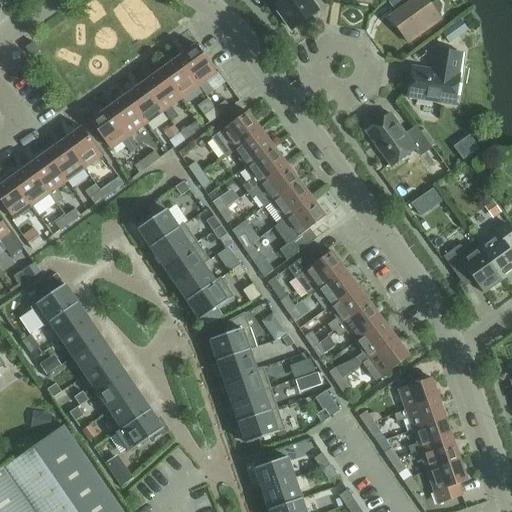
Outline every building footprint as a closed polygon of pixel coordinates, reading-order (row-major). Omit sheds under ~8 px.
[(269,0),(292,30),(308,19),(318,12),(309,0),(269,0)] [(439,18),(441,5),(437,0),(436,0),(430,5),(426,0),(390,0),(388,2),(396,12),(389,17),(408,44),(441,21),(439,18)] [(459,20),(442,32),(450,43),(467,31),(459,20)] [(39,51),(34,43),(26,49),(31,57),(39,51)] [(206,81),(217,74),(196,45),(178,58),(199,87),(199,86),(206,96),(213,91),(206,81)] [(458,75),(461,54),(435,50),(433,66),(435,66),(434,72),(412,68),(407,98),(440,103),(454,106),(459,76),(458,75)] [(160,71),(181,99),(199,87),(178,58),(160,71)] [(181,99),(160,71),(143,84),(164,112),(163,112),(171,122),(178,118),(170,107),(181,99)] [(146,125),(163,112),(164,112),(143,84),(125,96),(146,125)] [(146,125),(125,96),(108,109),(128,137),(146,125)] [(214,109),(220,116),(230,109),(225,102),(214,109)] [(90,122),(110,150),(122,142),(130,154),(137,149),(128,137),(108,109),(90,122)] [(220,116),(214,109),(204,116),(209,123),(220,116)] [(247,112),(219,133),(211,139),(225,157),(233,152),(232,151),(260,130),(247,112)] [(420,156),(431,149),(415,128),(405,135),(390,114),(366,132),(391,167),(415,150),(420,156)] [(179,134),(185,141),(202,128),(197,122),(179,134)] [(64,141),(84,169),(102,156),(82,128),(64,141)] [(273,148),(260,130),(232,151),(233,152),(245,168),(273,148)] [(185,141),(179,134),(169,141),(174,149),(185,141)] [(46,154),(67,182),(84,169),(64,141),(46,154)] [(286,165),(273,148),(245,168),(253,179),(246,184),(243,186),(248,193),(286,165)] [(144,159),(149,167),(160,159),(155,152),(144,159)] [(28,166),(49,195),(49,194),(57,204),(63,200),(56,190),(67,182),(46,154),(28,166)] [(149,167),(144,159),(134,167),(139,174),(149,167)] [(439,161),(429,168),(437,180),(448,172),(439,161)] [(195,178),(202,173),(195,163),(188,168),(195,178)] [(299,182),(286,165),(248,193),(252,200),(255,198),(263,208),(271,203),(299,182)] [(11,179),(31,208),(49,195),(28,166),(11,179)] [(202,173),(195,178),(202,189),(210,184),(202,173)] [(31,208),(11,179),(0,186),(0,201),(14,220),(31,208)] [(184,182),(175,188),(181,196),(189,191),(184,182)] [(312,200),(299,182),(271,203),(283,220),(274,227),(274,228),(312,200)] [(100,191),(105,199),(115,191),(110,184),(100,191)] [(105,199),(100,191),(90,199),(95,206),(105,199)] [(227,193),(213,204),(220,214),(227,209),(234,204),(227,193)] [(422,196),(412,204),(420,216),(431,208),(422,196)] [(325,217),(312,200),(274,228),(287,245),(279,251),(287,261),(317,239),(309,229),(325,217)] [(491,200),(483,206),(493,220),(501,214),(491,200)] [(159,201),(149,208),(155,218),(165,211),(159,201)] [(65,217),(70,224),(80,216),(75,209),(65,217)] [(227,209),(220,214),(227,224),(234,219),(227,209)] [(140,232),(137,234),(142,242),(145,240),(150,247),(150,248),(178,229),(165,211),(155,218),(138,229),(140,232)] [(65,217),(56,223),(62,230),(70,224),(65,217)] [(214,217),(206,222),(213,232),(221,226),(214,217)] [(22,248),(9,232),(0,219),(0,241),(11,257),(22,248)] [(244,250),(251,244),(258,239),(246,222),(232,232),(244,250)] [(479,247),(502,280),(511,273),(511,253),(510,250),(511,248),(511,233),(505,223),(495,230),(497,233),(479,247)] [(178,229),(150,248),(151,249),(151,248),(163,266),(197,243),(185,225),(178,229)] [(221,226),(213,232),(218,240),(226,235),(221,226)] [(33,251),(43,243),(38,236),(27,244),(33,251)] [(197,243),(190,247),(163,266),(175,284),(202,265),(209,260),(197,243)] [(251,244),(244,250),(251,260),(258,255),(251,244)] [(502,280),(479,247),(467,255),(459,245),(443,257),(462,284),(471,277),(483,294),(502,280)] [(228,248),(217,256),(229,273),(232,271),(240,266),(228,248)] [(308,296),(315,292),(316,291),(344,270),(331,252),(315,264),(308,254),(287,269),(295,280),(308,296)] [(34,264),(24,271),(30,280),(40,273),(34,264)] [(202,265),(175,284),(187,301),(186,301),(187,302),(215,283),(202,265)] [(357,287),(344,270),(316,291),(329,308),(357,287)] [(57,274),(47,281),(50,285),(60,279),(57,274)] [(45,278),(34,285),(40,293),(50,285),(47,281),(45,278)] [(215,283),(187,302),(200,320),(233,297),(221,279),(215,283)] [(64,285),(30,308),(43,327),(50,322),(77,304),(77,303),(64,285)] [(370,305),(357,287),(329,308),(337,319),(327,326),(332,333),(335,331),(334,331),(370,305)] [(287,312),(294,307),(287,297),(280,302),(287,312)] [(77,304),(50,322),(62,340),(89,322),(77,304),(78,304),(77,304)] [(383,322),(370,305),(334,331),(335,331),(339,338),(347,332),(355,343),(383,322)] [(294,307),(287,312),(294,323),(301,318),(294,307)] [(249,351),(257,348),(244,314),(225,324),(229,334),(210,340),(218,361),(249,351)] [(89,322),(62,340),(74,358),(101,340),(89,322)] [(355,359),(360,365),(360,366),(362,364),(396,339),(383,322),(355,343),(362,353),(355,359)] [(279,323),(269,331),(275,340),(286,333),(279,323)] [(311,348),(318,343),(311,333),(304,338),(311,348)] [(31,335),(21,342),(30,355),(40,349),(31,335)] [(288,336),(282,340),(288,348),(294,344),(288,336)] [(318,358),(326,353),(333,349),(326,339),(319,343),(318,343),(311,348),(318,358)] [(409,357),(396,339),(362,364),(376,382),(381,378),(409,357)] [(101,340),(74,358),(86,376),(113,357),(101,340)] [(249,351),(218,361),(225,382),(256,371),(249,351)] [(53,357),(38,367),(45,377),(60,367),(53,357)] [(113,357),(86,376),(98,394),(125,375),(113,357)] [(310,359),(300,363),(304,375),(314,371),(310,359)] [(336,384),(343,378),(336,368),(329,373),(336,384)] [(256,371),(225,382),(232,403),(270,389),(263,369),(256,371)] [(317,373),(306,377),(310,389),(321,385),(317,373)] [(125,375),(98,394),(110,412),(138,393),(125,375)] [(343,378),(336,384),(343,394),(350,389),(343,378)] [(405,411),(438,400),(431,379),(398,390),(405,411)] [(55,384),(47,390),(53,399),(61,393),(55,384)] [(270,389),(232,403),(239,422),(238,422),(238,423),(277,409),(270,389)] [(341,410),(328,390),(322,394),(316,398),(325,410),(330,418),(341,410)] [(82,392),(74,398),(80,406),(88,401),(82,392)] [(138,393),(110,412),(122,430),(150,411),(150,410),(149,411),(138,393)] [(438,400),(405,411),(394,415),(396,423),(408,419),(412,432),(445,420),(438,400)] [(277,409),(238,423),(239,424),(239,423),(242,432),(238,433),(241,442),(245,441),(246,444),(285,431),(277,409)] [(325,410),(316,415),(322,424),(330,418),(325,410)] [(122,430),(116,434),(128,453),(149,439),(152,443),(168,431),(160,419),(157,421),(150,412),(150,411),(122,430)] [(34,412),(31,427),(49,429),(51,415),(34,412)] [(366,412),(359,417),(366,427),(373,422),(381,419),(381,417),(378,415),(376,414),(374,413),(371,413),(370,414),(368,415),(366,412)] [(419,452),(452,440),(445,420),(412,432),(419,452)] [(373,422),(366,427),(373,438),(380,433),(373,422)] [(13,459),(0,468),(0,473),(27,511),(121,511),(62,426),(13,459)] [(90,427),(82,432),(89,441),(96,436),(90,427)] [(426,473),(459,461),(452,440),(419,452),(426,473)] [(391,464),(398,459),(391,449),(384,454),(391,464)] [(322,454),(314,460),(320,469),(322,471),(330,465),(322,454)] [(259,467),(255,469),(262,490),(294,479),(286,458),(274,462),(272,459),(258,464),(259,467)] [(398,459),(391,464),(398,475),(405,470),(398,459)] [(459,461),(426,473),(433,493),(434,493),(438,504),(462,496),(458,484),(466,481),(459,461)] [(330,465),(322,471),(329,483),(338,477),(330,465)] [(124,467),(112,475),(120,487),(132,479),(124,467)] [(0,511),(27,511),(0,473),(0,511)] [(411,478),(404,483),(411,493),(418,488),(411,478)] [(294,479),(262,490),(269,510),(269,511),(301,500),(301,499),(294,479)] [(347,491),(339,497),(346,506),(347,508),(355,502),(347,491)] [(301,500),(269,511),(270,511),(269,511),(305,511),(301,500),(302,500),(301,500)] [(361,511),(355,502),(347,508),(349,511),(361,511)]
